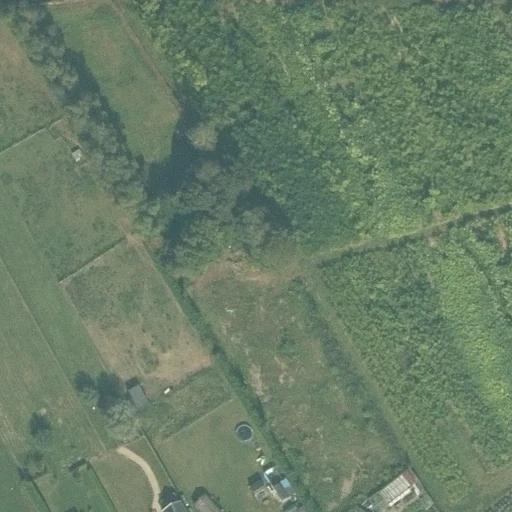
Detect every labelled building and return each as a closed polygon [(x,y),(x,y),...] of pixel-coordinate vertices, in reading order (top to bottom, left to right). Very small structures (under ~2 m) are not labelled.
[(106,399),(99,411),(110,418),(118,406),(106,399)] [(274,493),(282,506),(296,498),(288,484),(274,493)] [(260,485),(249,491),(254,500),(259,497),(265,493),(260,485)] [(183,511),(180,506),(179,506),(174,497),(160,505),(163,511),(183,511)] [(216,511),(205,499),(192,510),(193,511),(216,511)]
